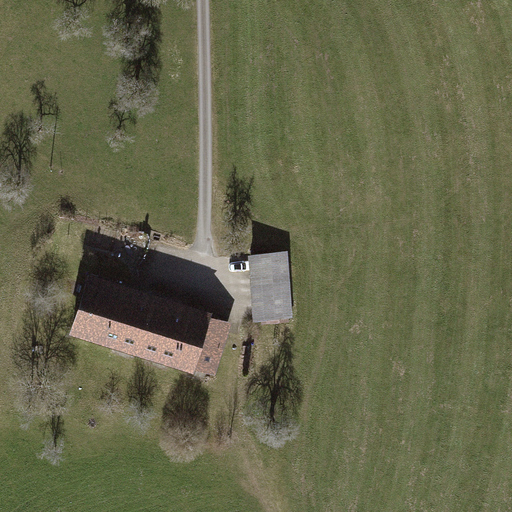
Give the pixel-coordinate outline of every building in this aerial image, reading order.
[(289,257),(249,260),(254,328),(294,326),(289,257)] [(68,341),(104,352),(122,291),(86,281),(68,341)] [(104,352),(136,361),(154,301),(122,291),(104,352)] [(136,361),(170,371),(188,311),(154,301),(136,361)] [(212,318),(188,311),(170,371),(215,385),(231,331),(211,324),(212,318)]
